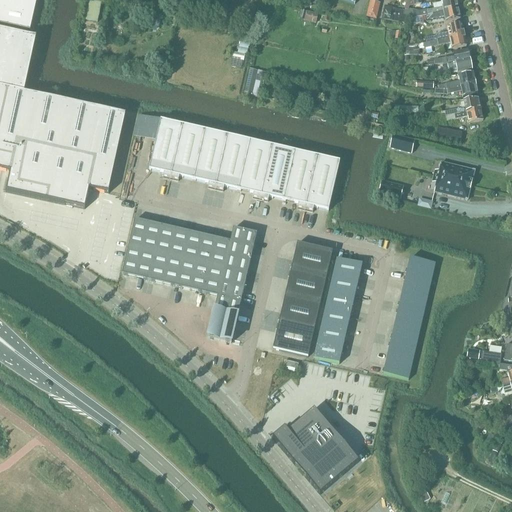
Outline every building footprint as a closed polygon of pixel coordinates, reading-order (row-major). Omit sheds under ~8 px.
[(0,0),(0,25),(30,33),(37,0),(0,0)] [(381,3),(370,0),(367,17),(378,19),(381,3)] [(405,10),(401,9),(400,15),(405,16),(405,15),(413,19),(458,9),(455,0),(451,0),(441,2),(442,9),(440,10),(440,9),(434,10),(432,10),(421,13),(408,11),(405,10)] [(414,6),(412,0),(406,0),(405,10),(408,11),(409,7),(414,6)] [(101,3),(87,1),(84,20),(98,22),(101,3)] [(400,15),(401,9),(383,7),(381,19),(404,23),(405,16),(400,15)] [(460,19),(458,9),(413,19),(414,24),(444,17),(445,22),(460,19)] [(299,19),(303,21),(315,24),(318,15),(306,12),(301,11),(299,19)] [(160,20),(153,19),(150,31),(156,32),(157,28),(158,29),(160,20)] [(419,26),(413,28),(414,33),(421,31),(443,26),(443,21),(419,26)] [(429,41),(430,42),(449,39),(464,35),(461,24),(446,28),(448,33),(435,36),(429,41)] [(0,30),(0,87),(17,92),(24,93),(36,39),(34,38),(0,30)] [(94,36),(87,34),(84,45),(92,46),(94,36)] [(449,39),(430,42),(424,44),(425,49),(450,43),(451,50),(466,46),(464,35),(449,39)] [(409,50),(410,56),(420,55),(419,48),(409,50)] [(440,65),(440,66),(455,63),(469,60),(467,50),(453,53),(454,57),(445,59),(439,61),(434,61),(434,60),(428,61),(421,62),(421,66),(428,66),(434,65),(440,65)] [(231,52),(230,58),(244,62),(245,55),(231,52)] [(455,63),(440,66),(441,70),(446,69),(447,70),(456,67),(457,74),(471,71),(469,60),(455,63)] [(242,93),(250,94),(256,72),(248,70),(242,93)] [(263,72),(258,71),(253,95),(258,96),(263,72)] [(438,86),(439,90),(446,90),(475,84),(472,74),(458,77),(459,82),(438,86)] [(416,89),(423,89),(433,90),(433,83),(416,82),(416,89)] [(446,90),(439,90),(435,90),(435,94),(452,93),(453,96),(455,97),(462,95),(463,97),(477,94),(475,84),(446,90)] [(0,170),(0,171),(5,172),(10,173),(8,180),(8,182),(5,192),(65,205),(84,210),(89,190),(98,192),(108,195),(108,194),(126,116),(24,93),(17,92),(0,87),(0,170)] [(442,113),(442,114),(445,114),(446,117),(480,110),(478,99),(463,102),(464,103),(460,104),(462,109),(456,110),(450,111),(445,112),(442,113)] [(445,114),(442,114),(437,114),(437,118),(438,118),(438,122),(443,122),(447,122),(455,120),(463,118),(467,118),(468,124),(483,121),(480,110),(446,117),(445,114)] [(160,122),(160,120),(141,116),(139,115),(134,137),(155,142),(160,122)] [(165,179),(170,180),(182,127),(160,122),(155,142),(149,171),(150,171),(155,172),(162,174),(163,174),(162,178),(163,178),(165,179)] [(187,180),(194,181),(205,133),(182,127),(170,180),(176,181),(178,182),(179,178),(180,178),(187,180)] [(438,129),(436,139),(460,144),(462,133),(438,129)] [(209,189),(215,190),(227,138),(205,133),(194,181),(199,182),(207,184),(208,185),(207,188),(208,189),(209,189)] [(389,149),(411,154),(414,142),(392,137),(389,149)] [(233,190),(238,192),(250,143),(227,138),(215,190),(221,192),(223,192),(224,188),(225,189),(233,190)] [(254,199),(260,201),(272,148),(250,143),(238,192),(245,193),(252,195),(253,195),(252,199),(253,199),(254,199)] [(278,201),(283,202),(295,153),(272,148),(260,201),(266,202),(267,202),(268,202),(269,199),(270,199),(278,201)] [(299,210),(305,211),(317,158),(295,153),(283,202),(289,203),(296,205),(298,205),(297,209),(298,209),(299,210)] [(317,158),(305,211),(308,212),(311,212),(312,213),(313,213),(313,209),(315,209),(324,211),(328,212),(339,164),(317,158)] [(435,172),(433,177),(470,186),(474,172),(473,171),(472,171),(441,164),(439,172),(435,172)] [(470,186),(433,177),(432,183),(436,184),(434,193),(466,201),(465,201),(467,201),(470,186)] [(64,207),(65,205),(50,202),(5,192),(8,182),(5,181),(3,194),(64,207)] [(378,195),(400,200),(403,188),(381,182),(378,195)] [(418,206),(431,209),(433,201),(420,198),(418,206)] [(134,221),(128,248),(142,251),(148,224),(144,223),(137,221),(134,221)] [(148,224),(142,251),(155,254),(162,227),(159,227),(151,225),(148,224)] [(162,227),(155,254),(169,258),(175,230),(171,229),(164,228),(162,227)] [(233,229),(230,243),(253,248),(254,246),(255,239),(256,235),(233,229)] [(175,230),(169,258),(183,261),(189,233),(186,233),(179,231),(175,230)] [(189,233),(183,261),(196,264),(203,237),(198,236),(191,234),(189,233)] [(203,237),(196,264),(210,267),(216,240),(213,239),(206,237),(203,237)] [(216,240),(210,267),(224,270),(227,257),(230,243),(226,242),(218,240),(216,240)] [(230,243),(227,257),(250,262),(251,258),(253,251),(253,248),(230,243)] [(273,346),(272,350),(308,358),(332,252),(297,244),(296,248),(294,255),(292,265),(290,275),(287,288),(285,295),(284,299),(282,306),(280,318),(277,328),(275,339),(273,346)] [(128,248),(122,275),(124,276),(131,278),(135,279),(142,251),(128,248)] [(142,251),(135,279),(140,280),(147,281),(149,282),(155,254),(142,251)] [(155,254),(149,282),(152,282),(159,284),(163,285),(169,258),(155,254)] [(227,257),(224,270),(247,276),(247,273),(249,266),(250,262),(227,257)] [(169,258),(163,285),(167,286),(173,287),(176,288),(183,261),(169,258)] [(431,282),(435,265),(409,259),(408,264),(407,272),(406,276),(431,282)] [(361,269),(362,266),(336,260),(333,276),(358,282),(359,278),(361,269)] [(183,261),(176,288),(179,289),(185,290),(190,291),(196,264),(183,261)] [(196,264),(190,291),(195,292),(201,294),(204,294),(210,267),(196,264)] [(210,267),(204,294),(206,295),(213,297),(217,298),(220,284),(224,270),(210,267)] [(224,270),(220,284),(244,289),(245,285),(246,278),(247,276),(224,270)] [(357,285),(358,282),(333,276),(329,293),(354,299),(356,293),(357,285)] [(427,298),(431,282),(406,276),(405,279),(403,287),(402,292),(427,298)] [(220,284),(217,298),(241,303),(241,301),(243,293),(244,289),(220,284)] [(423,315),(427,298),(402,292),(401,297),(399,306),(398,309),(423,315)] [(353,304),(354,299),(329,293),(325,309),(350,315),(351,311),(353,304)] [(217,298),(214,311),(226,314),(237,317),(238,312),(240,305),(241,303),(217,298)] [(350,318),(350,315),(325,309),(321,326),(346,332),(348,325),(350,318)] [(394,325),(420,331),(423,315),(398,309),(397,312),(395,320),(394,325)] [(213,317),(208,338),(210,339),(219,341),(226,314),(214,311),(213,317)] [(226,314),(219,341),(227,343),(231,344),(235,325),(237,319),(237,317),(226,314)] [(390,342),(416,348),(420,331),(394,325),(393,331),(391,339),(390,342)] [(345,337),(346,332),(321,326),(317,342),(343,348),(344,345),(345,337)] [(342,352),(343,348),(317,342),(313,359),(339,365),(340,359),(342,352)] [(412,364),(416,348),(390,342),(389,346),(387,355),(386,359),(412,364)] [(479,359),(480,350),(468,348),(467,358),(479,359)] [(501,362),(502,354),(480,351),(479,360),(501,362)] [(408,381),(412,364),(386,359),(385,363),(384,371),(383,375),(408,381)] [(294,364),(284,361),(283,365),(283,367),(296,370),(297,368),(298,364),(294,364)] [(510,384),(510,385),(511,384),(511,369),(511,366),(499,365),(498,371),(506,372),(508,379),(500,381),(502,387),(510,384)] [(511,384),(510,385),(490,390),(491,395),(498,393),(504,392),(511,390),(511,391),(511,384)] [(272,438),(271,439),(294,465),(295,464),(308,471),(306,477),(305,478),(319,495),(339,479),(358,462),(314,410),(287,432),(284,428),(283,429),(286,433),(284,435),(283,434),(282,435),(283,436),(281,437),(279,439),(278,438),(278,439),(276,442),(272,438)] [(506,426),(511,420),(511,414),(503,422),(506,426)] [(283,429),(272,438),(276,442),(278,439),(278,438),(279,439),(281,437),(283,436),(282,435),(283,434),(284,435),(286,433),(283,429)] [(486,464),(491,466),(496,455),(491,453),(486,464)] [(295,464),(294,465),(305,478),(306,477),(308,471),(295,464)] [(429,500),(426,492),(420,495),(424,503),(429,500)]
